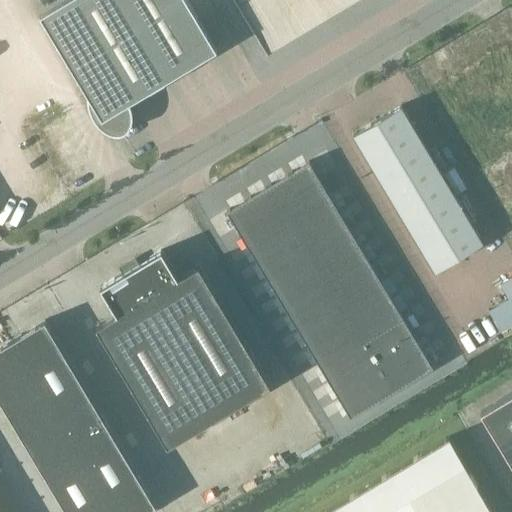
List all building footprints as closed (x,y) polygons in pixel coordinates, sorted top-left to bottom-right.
[(126,106),(125,104),(216,49),(186,0),(63,0),(39,14),(87,94),(88,99),(88,104),(90,108),(91,112),(93,116),(96,120),(98,123),(102,126),(105,129),(109,131),(113,132),(118,132),(122,132),(125,130),(126,128),(127,124),(128,120),(128,115),(127,111),(126,106)] [(511,50),(507,43),(442,82),(504,185),(511,179),(511,50)] [(353,134),(434,271),(483,242),(401,105),(353,134)] [(309,160),(227,210),(351,415),(433,365),(309,160)] [(161,250),(100,286),(108,300),(108,301),(116,314),(95,326),(167,446),(270,384),(198,264),(178,277),(170,263),(170,264),(161,250)] [(497,329),(511,322),(511,294),(487,305),(497,329)] [(491,317),(471,325),(477,341),(497,334),(491,317)] [(45,319),(0,346),(0,400),(67,511),(142,511),(156,504),(45,319)] [(511,464),(511,392),(480,411),(511,464)] [(324,511),(493,511),(448,438),(324,511)]
